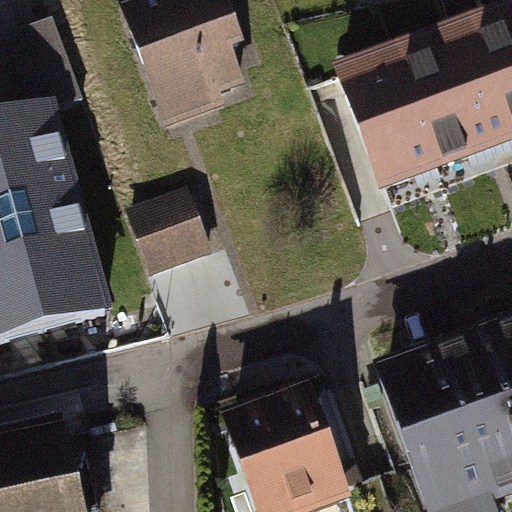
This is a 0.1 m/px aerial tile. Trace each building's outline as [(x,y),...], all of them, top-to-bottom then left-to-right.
[(148,0),(150,3),(132,8),(172,130),(258,102),(241,50),(258,44),(243,0),(148,0)] [(511,26),(507,11),(450,31),(497,159),(511,153),(511,26)] [(450,31),(394,53),(440,180),(497,159),(450,31)] [(394,53),(337,73),(384,201),(440,180),(394,53)] [(0,127),(0,342),(104,314),(49,114),(0,127)] [(189,192),(129,213),(152,278),(212,257),(189,192)] [(511,320),(383,365),(433,511),(509,511),(505,501),(511,498),(511,320)] [(317,380),(229,412),(264,511),(314,511),(359,496),(317,380)] [(0,511),(76,511),(56,433),(0,447),(0,511)]
